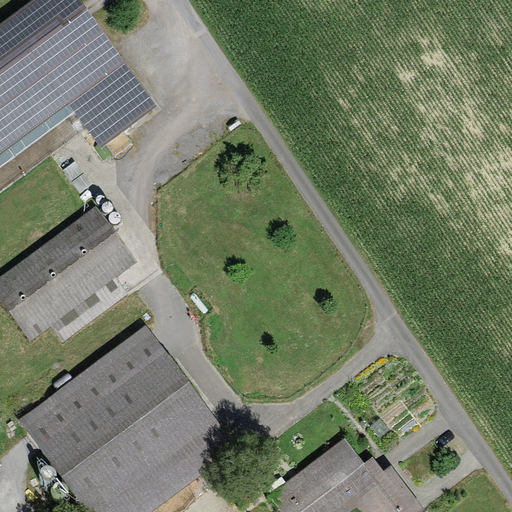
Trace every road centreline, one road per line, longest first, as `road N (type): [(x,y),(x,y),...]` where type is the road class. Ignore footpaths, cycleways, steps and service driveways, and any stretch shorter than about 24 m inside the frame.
road 1 (unknown): [(181,0),(143,184),(149,268),(171,322),(234,399),(272,418),(336,396),(408,338)]
road 2 (unclassified): [(182,0),(511,493)]
